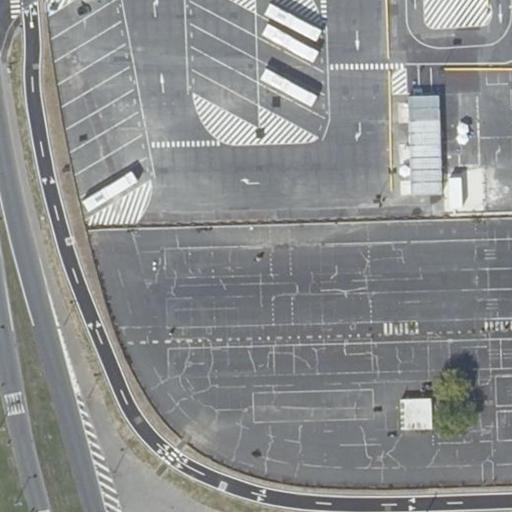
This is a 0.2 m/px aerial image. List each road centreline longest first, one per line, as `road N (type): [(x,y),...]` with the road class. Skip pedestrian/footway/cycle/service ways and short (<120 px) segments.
road 1 (unclassified): [(94,511),(0,159)]
road 2 (unclassified): [(0,329),(39,511)]
